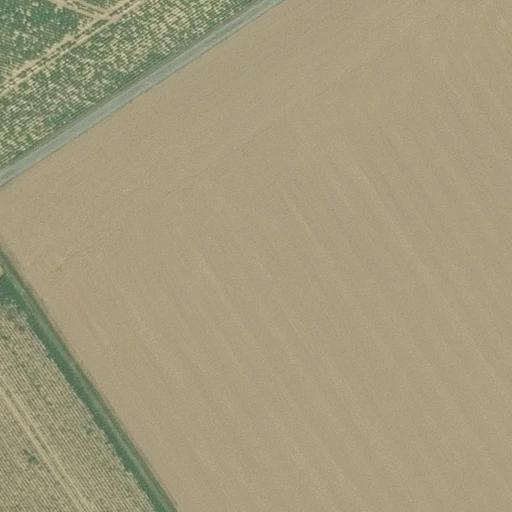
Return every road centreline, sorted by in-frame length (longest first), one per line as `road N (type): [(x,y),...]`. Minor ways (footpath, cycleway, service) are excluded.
road 1 (track): [(279,0),(0,187)]
road 2 (track): [(0,246),(175,511)]
